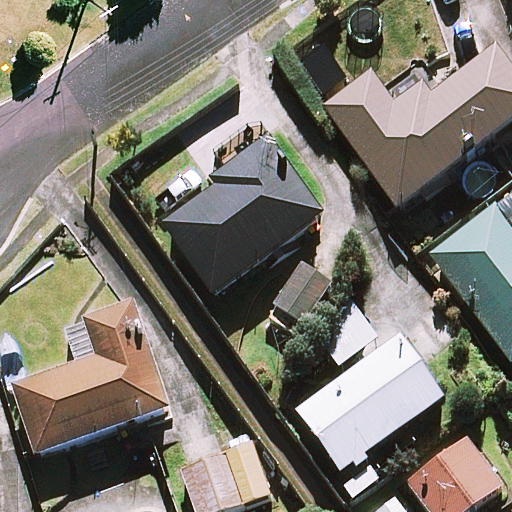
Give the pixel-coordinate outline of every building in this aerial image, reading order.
[(511,140),(511,79),(500,62),(433,109),(420,91),(392,110),(373,84),(329,115),(401,218),(511,140)] [(325,229),(272,151),(214,191),(219,197),(167,233),(216,304),(325,229)] [(511,231),(498,212),(433,258),(511,367),(511,231)] [(335,294),(306,270),(270,315),(300,338),(335,294)] [(169,421),(133,312),(90,326),(103,365),(17,393),(41,464),(169,421)] [(381,343),(361,315),(322,343),(342,370),(381,343)] [(448,408),(404,345),(301,416),(344,479),(448,408)] [(482,511),(506,495),(470,445),(409,489),(425,511),(482,511)] [(247,511),(272,504),(255,452),(185,476),(196,511),(247,511)]
